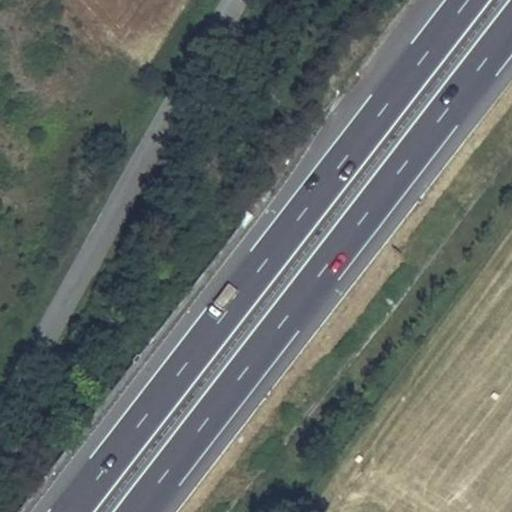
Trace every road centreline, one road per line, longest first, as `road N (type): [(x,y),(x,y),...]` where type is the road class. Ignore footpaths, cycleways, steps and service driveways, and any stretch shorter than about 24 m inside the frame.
road 1 (motorway): [(469,0),(72,511)]
road 2 (motorway): [(135,511),(511,25)]
road 3 (tertiary): [(0,416),(235,0)]
